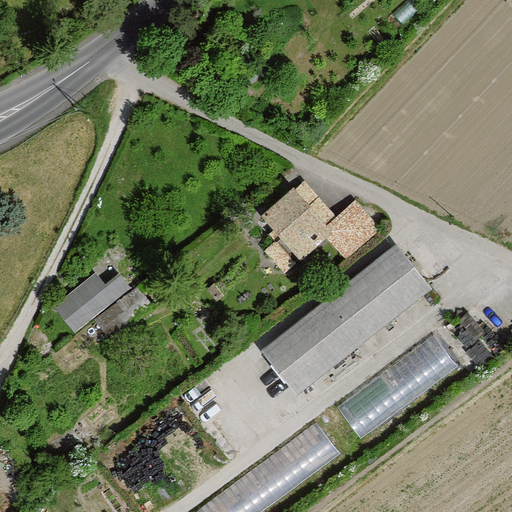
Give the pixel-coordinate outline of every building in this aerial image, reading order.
[(328,234),(348,256),(379,228),(356,202),(330,225),(295,186),(265,213),(278,228),(272,234),(278,241),(268,250),(286,271),(328,234)] [(399,243),(263,351),(299,393),(432,286),(399,243)] [(97,272),(55,306),(75,331),(131,287),(119,273),(106,283),(97,272)] [(225,295),(215,283),(208,289),(218,300),(225,295)] [(139,287),(96,319),(109,336),(152,304),(139,287)] [(340,393),(359,426),(463,368),(444,334),(340,393)] [(198,511),(254,511),(346,453),(324,420),(194,504),(198,511)]
